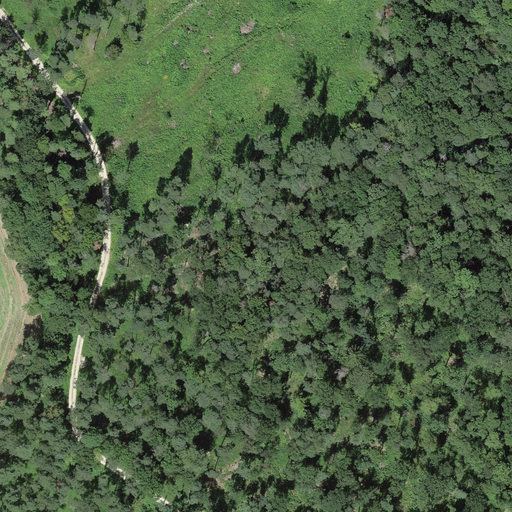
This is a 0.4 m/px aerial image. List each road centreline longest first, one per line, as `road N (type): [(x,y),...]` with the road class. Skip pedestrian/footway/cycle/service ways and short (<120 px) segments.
road 1 (track): [(172,511),(92,449),(76,422),(73,392),(104,254),(104,182),(77,113),(0,15)]
road 2 (track): [(376,0),(342,152)]
